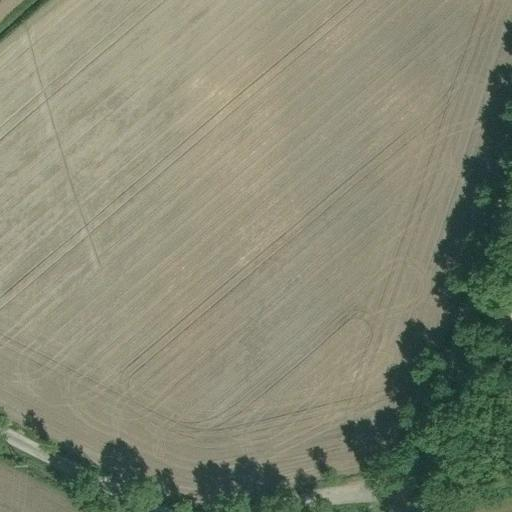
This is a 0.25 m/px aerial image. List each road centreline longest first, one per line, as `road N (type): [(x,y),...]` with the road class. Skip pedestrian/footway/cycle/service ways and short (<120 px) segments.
road 1 (residential): [(414,474),(511,193)]
road 2 (residential): [(246,511),(414,474)]
road 3 (residential): [(142,511),(0,439)]
